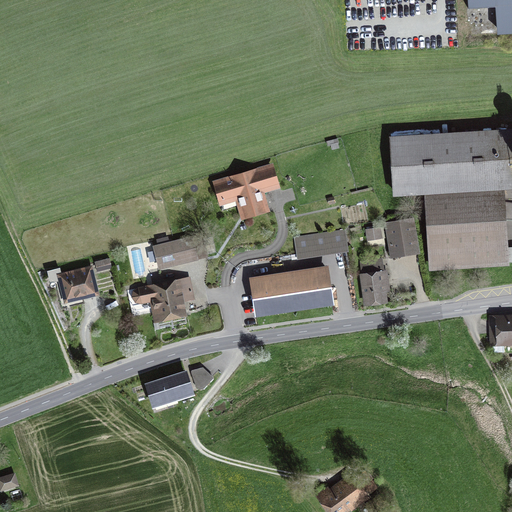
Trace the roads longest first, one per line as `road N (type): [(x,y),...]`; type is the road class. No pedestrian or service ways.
road 1 (secondary): [(511,302),(171,355),(0,420)]
road 2 (track): [(250,339),(193,416),(198,447),(312,478),(342,472)]
road 3 (track): [(0,206),(83,387)]
